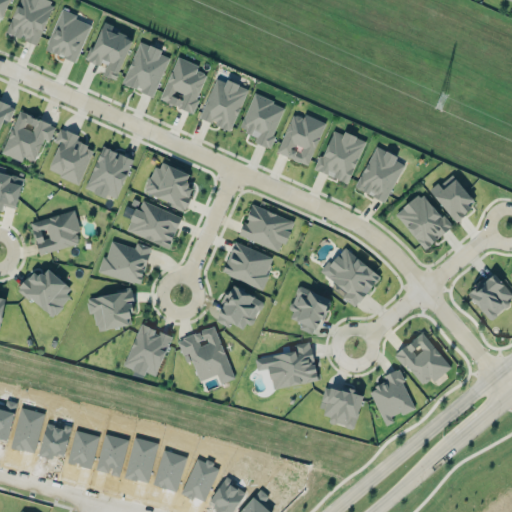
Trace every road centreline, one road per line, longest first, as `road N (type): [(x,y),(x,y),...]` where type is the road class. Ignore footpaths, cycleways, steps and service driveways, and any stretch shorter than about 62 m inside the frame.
road 1 (residential): [(511,395),(396,255),(363,228),(0,64)]
road 2 (tertiary): [(511,358),(328,511)]
road 3 (residential): [(353,345),(506,223)]
road 4 (tertiary): [(372,511),(511,395)]
road 5 (residential): [(0,465),(173,511)]
road 6 (residential): [(179,293),(233,165)]
